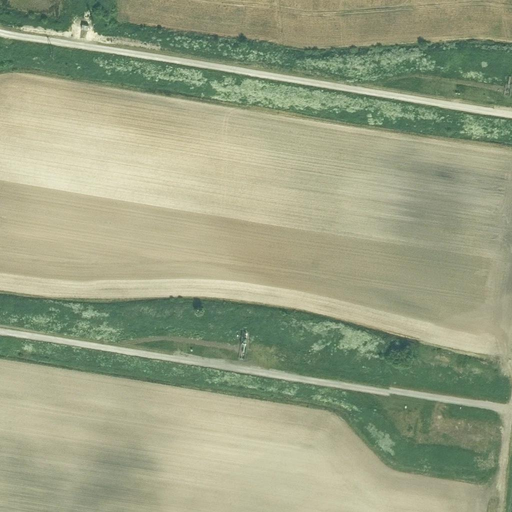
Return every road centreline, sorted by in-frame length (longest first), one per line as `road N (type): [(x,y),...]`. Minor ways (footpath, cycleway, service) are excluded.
road 1 (track): [(0,325),(511,408)]
road 2 (track): [(511,109),(0,28)]
